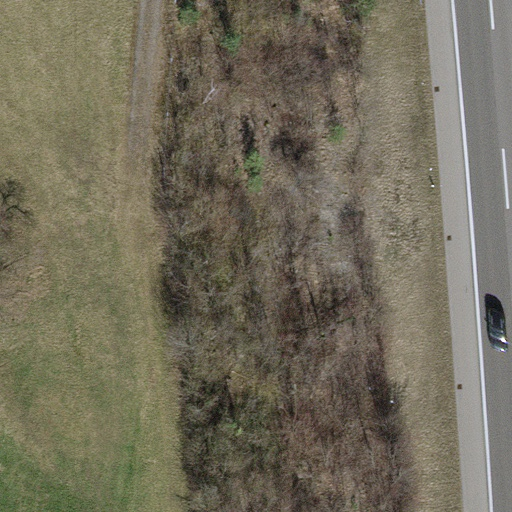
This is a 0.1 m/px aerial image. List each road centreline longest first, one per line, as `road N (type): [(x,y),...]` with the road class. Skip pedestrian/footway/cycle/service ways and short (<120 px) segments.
road 1 (motorway): [(490,0),(511,247)]
road 2 (track): [(153,0),(143,200)]
